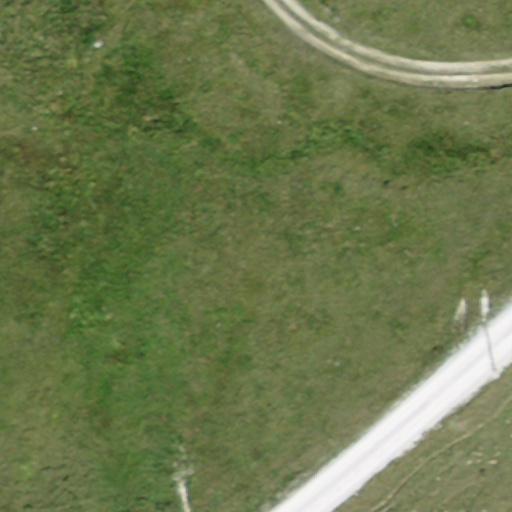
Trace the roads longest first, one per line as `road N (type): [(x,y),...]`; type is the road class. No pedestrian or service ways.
road 1 (track): [(302,511),(511,330)]
road 2 (track): [(511,68),(437,73),(356,59),(283,0)]
